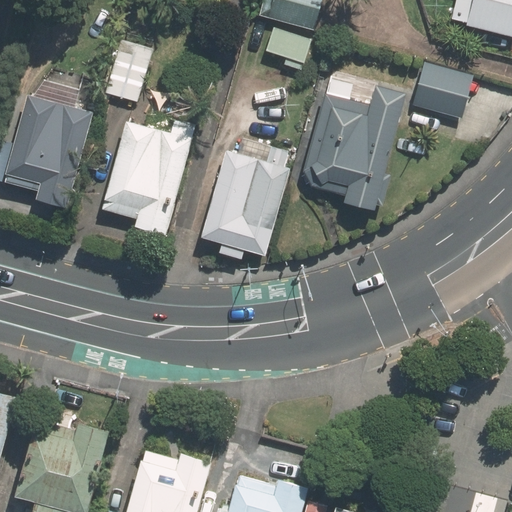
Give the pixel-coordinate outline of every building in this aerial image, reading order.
[(261,0),(258,13),(314,29),(321,0),(261,0)] [(511,0),(459,0),(455,17),(473,21),(472,25),(511,35),(511,0)] [(314,36),(275,25),(268,51),(307,62),(314,36)] [(151,57),(154,47),(128,40),(126,50),(122,49),(110,92),(142,100),(154,58),(151,57)] [(484,84),(444,73),(435,108),(474,118),(484,84)] [(381,176),(400,96),(371,89),(366,109),(318,97),(297,176),(306,190),(343,199),(341,204),(371,212),(372,208),(379,210),(386,178),(381,176)] [(71,203),(97,109),(32,92),(11,170),(12,170),(10,179),(42,187),(40,194),(71,203)] [(172,130),(128,118),(104,205),(140,215),(138,222),(169,230),(195,136),(190,135),(194,123),(175,118),(172,130)] [(286,164),(290,149),(243,136),(238,151),(229,149),(206,233),(269,251),(292,166),(286,164)] [(0,463),(20,394),(0,388),(0,463)] [(75,426),(39,417),(20,488),(39,493),(33,511),(82,511),(85,505),(88,506),(109,427),(78,418),(75,426)] [(181,457),(149,448),(131,511),(197,511),(212,460),(183,452),(181,457)] [(279,482),(242,472),(231,511),(223,509),(221,511),(302,511),(310,484),(281,477),(279,482)] [(326,511),(329,503),(309,498),(305,511),(326,511)] [(408,511),(409,509),(375,500),(372,511),(371,511),(337,502),(333,511),(408,511)]
